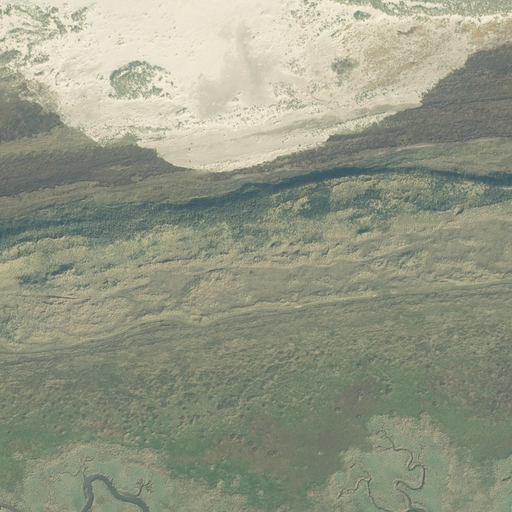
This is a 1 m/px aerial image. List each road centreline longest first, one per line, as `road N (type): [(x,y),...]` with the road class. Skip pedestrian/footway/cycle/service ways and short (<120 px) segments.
road 1 (track): [(511,136),(367,149),(0,210)]
road 2 (track): [(511,287),(39,355),(0,354)]
